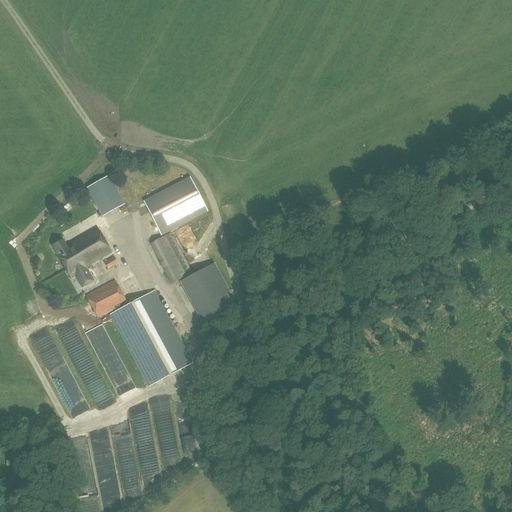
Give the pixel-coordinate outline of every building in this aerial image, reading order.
[(109,176),(88,188),(103,216),(124,204),(109,176)] [(145,201),(160,230),(163,235),(208,211),(191,178),(145,201)] [(76,276),(84,288),(95,281),(86,267),(111,252),(97,229),(67,246),(64,241),(52,248),(72,279),(76,276)] [(171,234),(150,245),(171,284),(192,273),(171,234)] [(118,264),(114,257),(104,263),(108,270),(118,264)] [(121,263),(111,269),(115,276),(125,270),(121,263)] [(180,282),(204,329),(236,312),(227,295),(230,293),(215,263),(180,282)] [(97,318),(114,309),(126,303),(115,282),(86,297),(97,318)] [(192,364),(181,343),(154,292),(127,306),(126,303),(114,309),(116,313),(111,315),(137,362),(149,386),(192,364)] [(202,446),(190,447),(190,454),(202,454),(202,446)] [(183,448),(168,449),(169,464),(183,464),(183,448)] [(151,465),(153,484),(159,484),(158,475),(164,475),(163,464),(151,465)]
